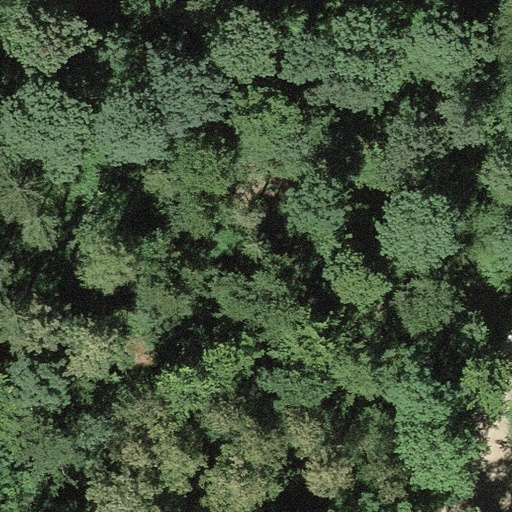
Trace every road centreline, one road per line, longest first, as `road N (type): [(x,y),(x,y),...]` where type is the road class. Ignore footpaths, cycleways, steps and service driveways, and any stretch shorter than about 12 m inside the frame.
road 1 (track): [(436,511),(511,356)]
road 2 (track): [(0,383),(68,511)]
